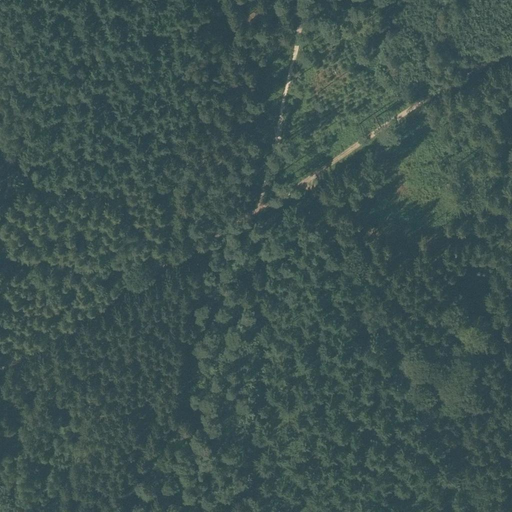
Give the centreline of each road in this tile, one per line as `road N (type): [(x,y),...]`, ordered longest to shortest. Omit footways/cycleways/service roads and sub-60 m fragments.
road 1 (track): [(310,181),(486,511)]
road 2 (unknown): [(261,209),(263,347),(251,511)]
road 3 (track): [(511,49),(261,209)]
road 4 (unknown): [(308,0),(261,209)]
road 5 (track): [(147,277),(0,370)]
road 6 (unknown): [(0,251),(147,277)]
road 7 (track): [(261,209),(147,277)]
